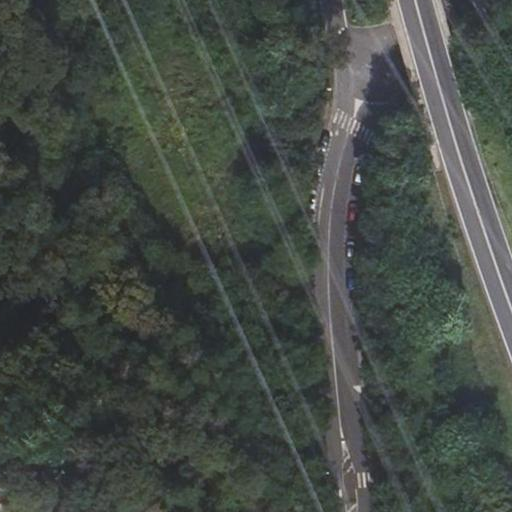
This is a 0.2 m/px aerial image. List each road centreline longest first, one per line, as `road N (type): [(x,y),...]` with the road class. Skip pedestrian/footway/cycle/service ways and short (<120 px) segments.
road 1 (residential): [(352,115),(328,255),(331,375),(348,511)]
road 2 (primary): [(511,314),(415,0)]
